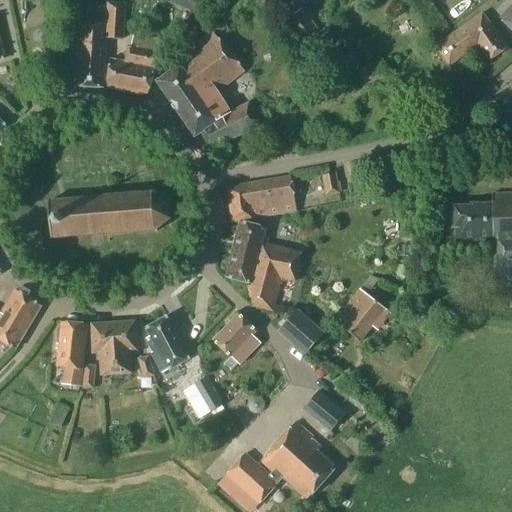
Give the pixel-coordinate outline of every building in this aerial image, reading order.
[(197,12),(201,0),(174,0),(174,4),(197,12)] [(107,4),(106,21),(81,19),(77,86),(104,88),(107,38),(122,39),(124,5),(107,4)] [(511,29),(511,7),(501,20),(511,29)] [(323,36),(302,9),(285,22),(307,50),(323,36)] [(488,62),(507,49),(483,14),(436,46),(450,66),(477,46),(488,62)] [(213,149),(263,125),(248,104),(231,115),(218,93),(245,72),(211,31),(189,49),(194,55),(159,83),(196,135),(202,131),(213,149)] [(156,68),(160,53),(157,53),(159,40),(134,36),(132,47),(129,46),(126,63),(111,60),(108,89),(147,96),(156,68)] [(380,60),(358,71),(366,87),(388,76),(380,60)] [(511,85),(495,98),(508,114),(511,111),(511,85)] [(336,173),(321,176),(325,196),(339,194),(336,173)] [(281,215),(296,212),(295,195),(292,177),(229,188),(233,222),(265,217),(281,215)] [(155,230),(171,219),(169,200),(153,193),(50,201),(53,238),(155,230)] [(511,194),(493,195),(493,204),(471,205),(471,206),(454,207),(455,229),(457,229),(457,243),(494,242),(495,275),(508,275),(509,280),(511,279),(511,194)] [(240,222),(231,257),(297,274),(302,253),(264,244),(266,233),(259,227),(240,222)] [(295,282),(297,274),(231,257),(226,278),(252,284),(253,306),(273,311),(281,280),(295,282)] [(367,294),(377,282),(371,278),(361,290),(367,294)] [(2,314),(0,312),(0,340),(17,351),(42,307),(16,291),(2,314)] [(361,341),(372,327),(378,331),(390,316),(385,311),(361,291),(336,321),(361,341)] [(305,355),(322,335),(297,311),(279,332),(305,355)] [(215,341),(233,357),(225,366),(232,373),(240,364),(241,365),(261,343),(254,337),(257,333),(252,327),(239,315),(215,341)] [(189,358),(168,318),(146,330),(150,337),(147,339),(154,352),(152,353),(163,373),(189,358)] [(100,353),(102,375),(132,373),(131,353),(137,352),(135,322),(93,326),(93,353),(100,353)] [(63,386),(81,388),(88,327),(83,325),(63,323),(58,366),(65,367),(63,386)] [(144,379),(154,376),(149,357),(139,359),(144,379)] [(93,389),(96,366),(86,365),(83,388),(93,389)] [(206,378),(195,385),(211,413),(223,406),(206,378)] [(331,431),(345,414),(318,393),(305,409),(331,431)] [(10,408),(18,399),(12,394),(4,403),(10,408)] [(308,500),(334,470),(334,468),(316,451),(321,448),(313,440),(314,439),(297,422),(258,466),(247,456),(229,474),(246,491),(248,490),(261,500),(283,476),(308,500)]
